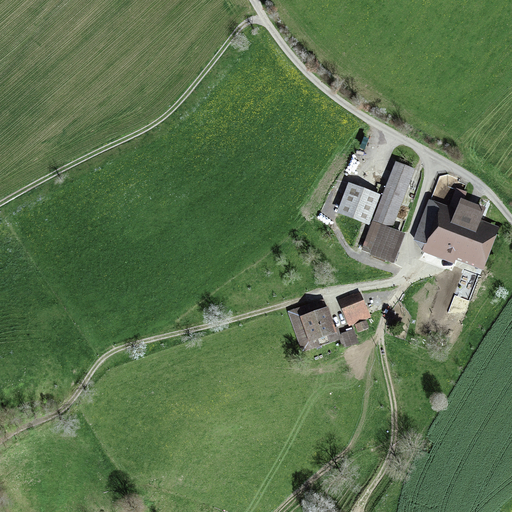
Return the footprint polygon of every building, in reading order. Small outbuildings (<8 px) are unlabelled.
[(393,161),(371,220),(389,226),(411,168),(393,161)] [(338,212),(363,221),(373,195),(348,186),(338,212)] [(479,260),(489,231),(472,225),(474,218),(476,219),(479,209),(459,202),(463,190),(455,187),(452,196),(452,199),(455,200),(451,210),(429,202),(416,237),(427,241),(425,247),(454,258),(456,252),(479,260)] [(370,255),(388,261),(398,233),(371,223),(361,250),(370,253),(370,255)] [(359,295),(339,304),(348,323),(368,315),(359,295)] [(320,302),(295,312),(299,325),(307,322),(313,338),(332,330),(326,316),(330,314),(328,308),(324,310),(320,302)] [(305,352),(339,339),(335,329),(332,330),(313,338),(307,322),(299,325),(295,312),(290,314),(305,352)] [(364,319),(356,322),(358,328),(366,324),(364,319)] [(342,347),(356,342),(352,330),(338,335),(342,347)]
